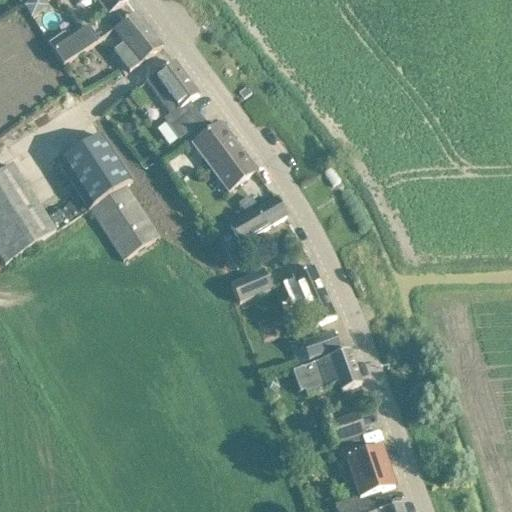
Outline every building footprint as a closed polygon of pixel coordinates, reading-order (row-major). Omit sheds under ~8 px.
[(123,0),(95,0),(107,18),(127,4),(123,0)] [(135,16),(120,29),(112,34),(124,48),(113,57),(129,76),(162,50),(135,16)] [(80,25),(46,48),(58,66),(92,43),(80,25)] [(173,65),(157,77),(147,85),(171,118),(165,123),(179,142),(202,124),(189,106),(199,99),(173,65)] [(220,127),(204,139),(192,148),(228,196),(256,175),(220,127)] [(166,138),(155,145),(166,164),(177,157),(166,138)] [(101,139),(58,168),(122,265),(159,241),(124,188),(130,184),(101,139)] [(0,259),(5,268),(65,229),(60,221),(50,228),(12,169),(0,176),(0,259)] [(238,207),(245,216),(256,208),(249,199),(238,207)] [(275,203),(229,230),(240,247),(240,248),(241,248),(286,221),(275,203)] [(245,258),(239,248),(230,253),(236,263),(245,258)] [(313,271),(295,279),(290,282),(290,283),(283,287),(291,307),(299,302),(300,304),(302,313),(311,332),(335,321),(313,271)] [(262,273),(230,288),(240,307),(272,292),(262,273)] [(333,335),(302,347),(308,363),(339,351),(333,335)] [(303,370),(292,374),(300,395),(305,394),(306,398),(322,392),(337,386),(341,395),(361,388),(358,379),(348,353),(330,360),(303,370)] [(357,417),(327,429),(335,448),(364,436),(357,417)] [(376,511),(380,511),(385,508),(381,495),(395,490),(382,449),(346,461),(359,501),(335,508),(336,511),(376,511)]
